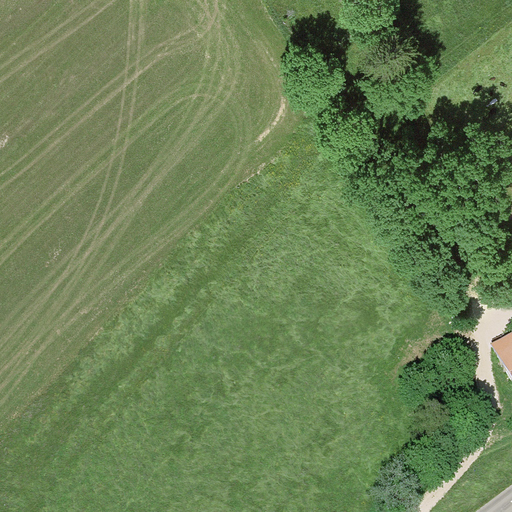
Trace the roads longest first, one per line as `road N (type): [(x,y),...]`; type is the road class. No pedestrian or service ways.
road 1 (track): [(295,0),(378,107),(478,311),(485,412),(463,463),(421,511)]
road 2 (track): [(8,511),(378,107)]
road 3 (track): [(511,16),(378,107)]
